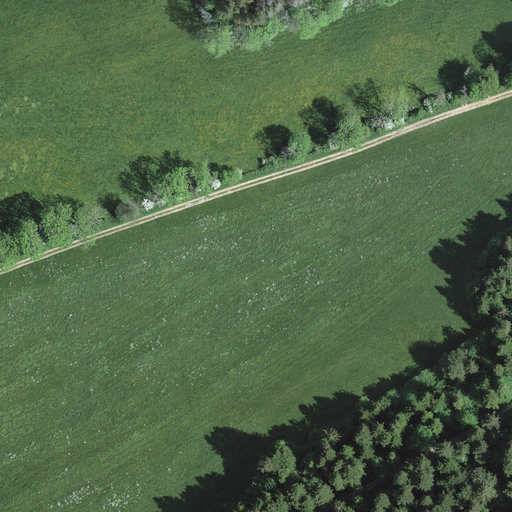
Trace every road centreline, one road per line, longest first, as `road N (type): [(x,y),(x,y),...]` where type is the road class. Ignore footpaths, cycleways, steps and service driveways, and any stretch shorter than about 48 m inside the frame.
road 1 (track): [(0,270),(511,87)]
road 2 (track): [(511,413),(314,511)]
